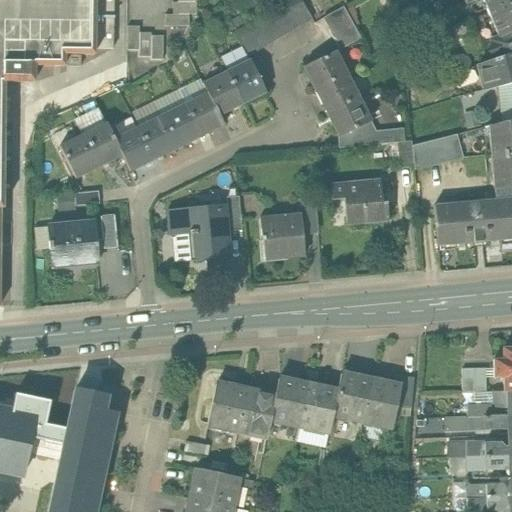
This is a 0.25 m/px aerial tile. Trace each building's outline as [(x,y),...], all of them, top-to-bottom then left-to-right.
[(0,0),(0,208),(2,209),(3,149),(3,82),(8,82),(34,83),(34,66),(64,67),(64,54),(93,55),(93,0),(0,0)] [(112,0),(94,0),(94,49),(113,49),(112,0)] [(300,0),(297,0),(288,5),(300,26),(312,19),(300,0)] [(511,0),(483,0),(491,19),(511,10),(511,0)] [(177,2),(172,2),(172,14),(189,14),(196,14),(196,2),(177,2)] [(300,26),(288,5),(278,11),(290,32),(300,26)] [(343,8),(322,19),(328,29),(349,18),(343,8)] [(511,10),(491,19),(498,36),(498,38),(511,32),(511,10)] [(278,11),(268,18),(279,38),(290,32),(278,11)] [(172,14),(165,14),(165,26),(189,26),(189,14),(172,14)] [(268,18),(257,24),(269,44),(279,38),(268,18)] [(349,18),(328,29),(333,39),(354,28),(349,18)] [(471,19),(447,30),(452,42),(461,39),(476,32),(471,19)] [(257,24),(246,31),(258,51),(269,44),(257,24)] [(139,26),(127,26),(127,50),(139,50),(139,33),(139,26)] [(354,28),(333,39),(339,50),(360,39),(354,28)] [(246,31),(234,38),(246,58),(258,51),(246,31)] [(482,46),(476,32),(461,39),(466,52),(469,54),(481,49),(482,46)] [(511,32),(498,38),(498,36),(489,40),(491,43),(487,52),(496,56),(497,59),(511,53),(511,32)] [(151,33),(139,33),(139,50),(139,57),(151,57),(151,36),(151,33)] [(163,36),(151,36),(151,57),(151,60),(163,60),(163,36)] [(334,51),(301,67),(314,91),(346,75),(334,51)] [(511,53),(497,59),(483,64),(488,90),(504,86),(511,83),(511,53)] [(81,56),(67,55),(66,67),(80,67),(81,56)] [(249,61),(225,73),(241,105),(265,93),(249,61)] [(241,105),(225,73),(201,84),(206,94),(217,116),(241,105)] [(346,75),(314,91),(326,114),(357,98),(346,75)] [(217,116),(206,94),(183,105),(199,137),(222,125),(217,116)] [(357,98),(326,114),(337,138),(369,122),(357,98)] [(183,105),(160,117),(176,149),(199,137),(183,105)] [(58,144),(107,122),(100,107),(51,129),(58,144)] [(160,117),(137,129),(153,161),(176,149),(160,117)] [(511,120),(488,126),(490,141),(488,141),(493,190),(503,189),(504,199),(511,198),(511,120)] [(106,124),(82,135),(98,168),(121,157),(114,141),(106,124)] [(137,129),(114,141),(121,157),(129,173),(153,161),(137,129)] [(402,129),(384,131),(386,144),(398,143),(403,142),(402,129)] [(384,131),(356,133),(358,146),(386,144),(384,131)] [(82,135),(58,147),(74,179),(98,168),(82,135)] [(456,135),(412,146),(414,166),(414,171),(463,158),(456,135)] [(403,142),(398,143),(399,167),(414,166),(412,146),(411,141),(403,142)] [(379,185),(329,190),(330,199),(343,198),(345,225),(364,223),(364,221),(386,219),(385,203),(380,203),(379,185)] [(503,189),(493,190),(494,200),(433,206),(437,246),(511,239),(511,198),(504,199),(503,189)] [(98,192),(75,194),(76,207),(100,204),(98,192)] [(237,197),(226,198),(227,207),(223,207),(225,226),(240,225),(237,197)] [(314,197),(302,198),(304,224),(317,222),(314,197)] [(223,207),(169,212),(171,235),(187,234),(187,236),(188,236),(191,261),(228,258),(225,226),(223,207)] [(299,214),(258,218),(260,241),(261,241),(262,256),(302,252),(299,214)] [(114,216),(100,217),(103,250),(117,248),(114,216)] [(93,224),(49,228),(50,243),(49,243),(49,250),(51,250),(52,267),(96,263),(93,224)] [(511,348),(502,349),(503,360),(493,360),(493,378),(503,378),(503,393),(511,392),(511,348)] [(485,369),(462,369),(462,393),(486,393),(485,369)] [(370,380),(340,374),(337,392),(332,415),(333,416),(362,422),(370,380)] [(413,378),(402,377),(400,387),(400,389),(396,408),(411,409),(413,378)] [(308,385),(278,379),(274,397),(275,397),(270,420),(299,427),(308,385)] [(400,387),(370,380),(362,422),(391,428),(396,408),(400,389),(400,387)] [(245,390),(215,384),(207,425),(237,431),(245,390)] [(337,392),(308,385),(299,427),(329,433),(333,416),(332,415),(337,392)] [(75,389),(48,511),(93,511),(115,413),(103,411),(106,397),(107,397),(107,396),(75,389)] [(274,397),(245,390),(237,431),(266,438),(267,436),(270,420),(275,397),(274,397)] [(503,393),(492,392),(492,405),(468,405),(468,417),(483,417),(507,416),(503,393)] [(511,392),(503,393),(507,416),(507,417),(511,416),(511,392)] [(507,416),(483,417),(483,430),(507,429),(508,429),(507,417),(507,416)] [(468,417),(446,418),(445,431),(483,430),(483,417),(468,417)] [(299,427),(270,420),(267,436),(296,442),(299,427)] [(507,443),(483,444),(484,457),(508,456),(508,443),(507,443)] [(483,444),(447,444),(447,458),(452,458),(465,458),(484,457),(483,444)] [(508,456),(484,457),(484,470),(500,469),(504,465),(508,465),(508,456)] [(484,457),(465,458),(465,471),(484,470),(484,457)] [(465,458),(452,458),(453,474),(462,474),(465,471),(465,458)] [(237,478),(196,469),(189,499),(231,508),(236,486),(237,478)] [(253,481),(237,478),(236,486),(251,489),(253,481)] [(485,497),(485,485),(453,485),(453,498),(485,498),(485,497)] [(504,489),(501,485),(485,485),(485,497),(509,497),(509,489),(504,489)] [(509,497),(485,497),(485,498),(485,510),(487,510),(501,510),(505,506),(509,507),(509,506),(509,497)] [(485,498),(453,498),(453,511),(454,511),(485,510),(485,498)] [(229,511),(231,508),(189,499),(186,511),(229,511)]
